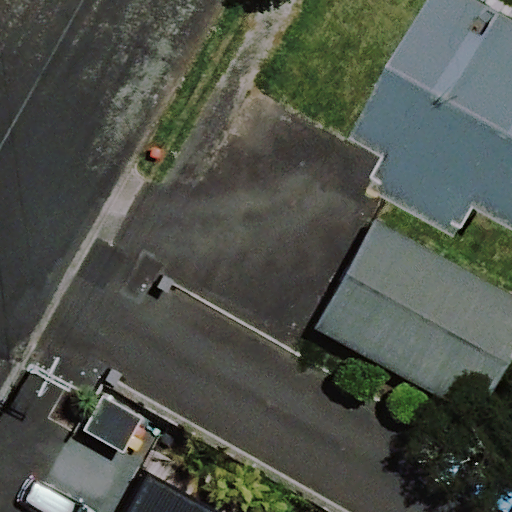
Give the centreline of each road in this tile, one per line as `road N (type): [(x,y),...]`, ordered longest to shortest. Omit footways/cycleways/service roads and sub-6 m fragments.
road 1 (unknown): [(0,305),(362,511)]
road 2 (residential): [(80,0),(0,145)]
